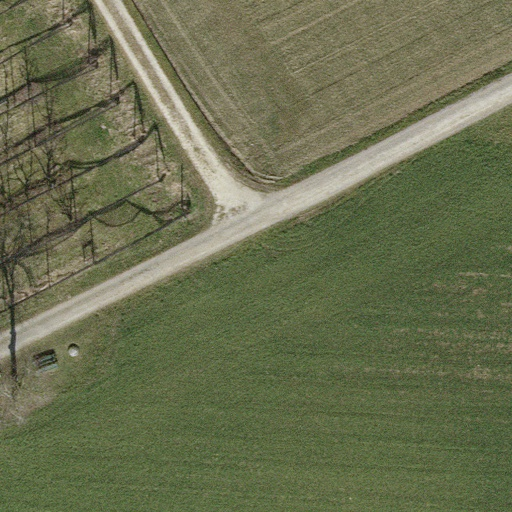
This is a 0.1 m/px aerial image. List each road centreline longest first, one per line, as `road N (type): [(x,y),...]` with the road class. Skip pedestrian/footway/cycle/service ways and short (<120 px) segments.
road 1 (track): [(0,355),(511,88)]
road 2 (track): [(111,0),(249,225)]
